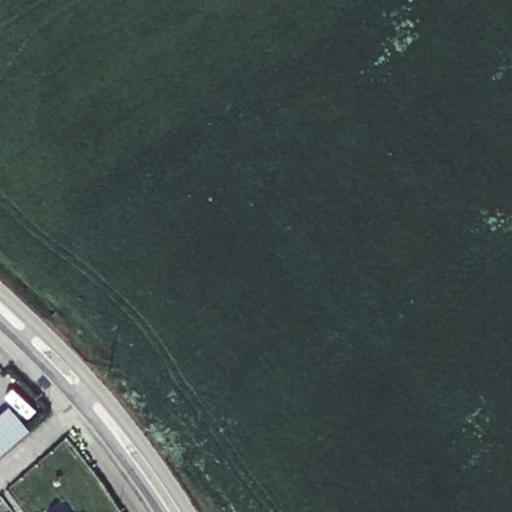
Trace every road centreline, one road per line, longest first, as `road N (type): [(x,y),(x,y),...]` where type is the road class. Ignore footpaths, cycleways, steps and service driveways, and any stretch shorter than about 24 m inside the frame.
road 1 (secondary): [(186,511),(95,391),(0,299)]
road 2 (secondary): [(0,323),(78,405),(156,511)]
